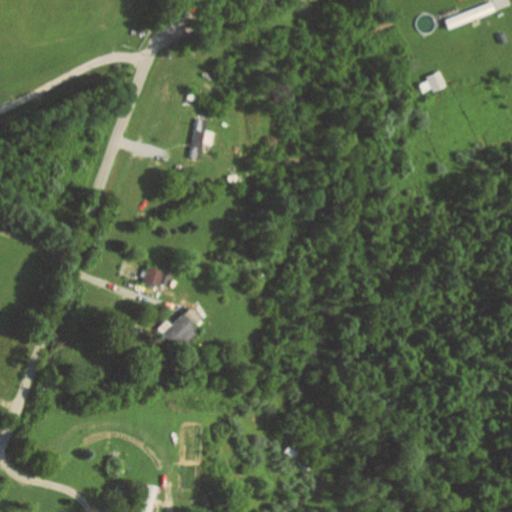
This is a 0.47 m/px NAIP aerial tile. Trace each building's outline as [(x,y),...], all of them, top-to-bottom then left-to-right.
[(494,10),(490,1),(443,20),(447,29),(494,10)] [(422,94),(444,86),(440,73),(417,81),(422,94)] [(158,285),(161,270),(144,267),(141,282),(158,285)] [(192,331),(189,327),(198,319),(187,307),(168,325),(163,320),(154,328),(173,348),(192,331)] [(147,511),(155,487),(144,484),(136,511),(147,511)]
